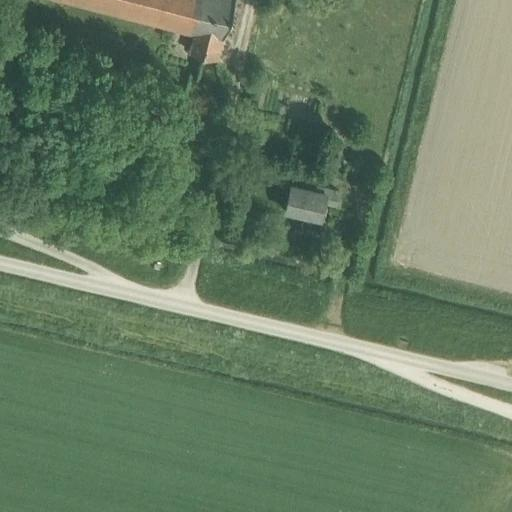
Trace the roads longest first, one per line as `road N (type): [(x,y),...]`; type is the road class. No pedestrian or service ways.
road 1 (unclassified): [(511,385),(0,263)]
road 2 (track): [(370,352),(511,414)]
